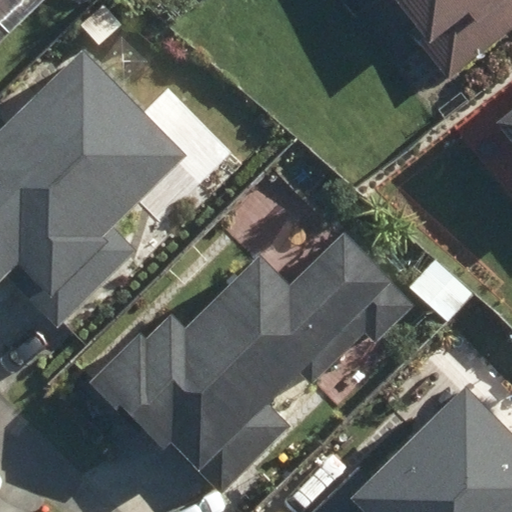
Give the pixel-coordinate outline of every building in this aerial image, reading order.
[(414,27),(452,73),(511,25),(511,0),(410,0),(425,18),(414,27)] [(190,155),(84,47),(0,127),(0,281),(8,274),(57,324),(135,249),(114,228),(190,155)] [(511,108),(503,116),(511,127),(511,108)] [(172,441),(223,492),(291,426),(270,405),(299,376),(311,389),(366,335),(376,345),(417,305),(344,231),(289,285),(259,254),(186,326),(171,312),(147,336),(140,329),(87,381),(118,412),(123,409),(163,450),(172,441)] [(511,511),(511,421),(470,379),(371,477),(360,466),(314,511),(511,511)]
